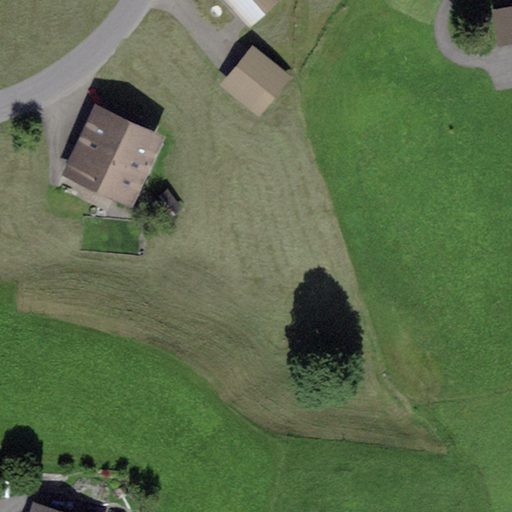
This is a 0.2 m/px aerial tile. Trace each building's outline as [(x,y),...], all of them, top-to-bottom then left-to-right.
[(274,0),(273,0),(234,0),(252,20),(274,0)] [(511,5),(502,8),(508,40),(511,39),(511,5)] [(257,106),(281,76),(254,54),(230,84),(257,106)] [(152,139),(99,114),(74,169),(126,193),(136,173),(141,176),(146,164),(141,162),(152,139)] [(168,194),(156,203),(166,216),(178,207),(168,194)]
